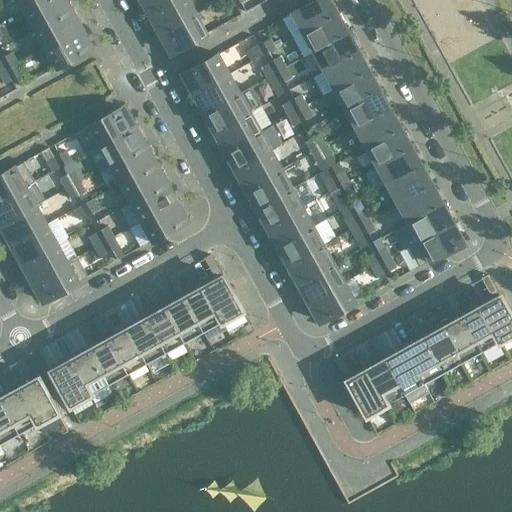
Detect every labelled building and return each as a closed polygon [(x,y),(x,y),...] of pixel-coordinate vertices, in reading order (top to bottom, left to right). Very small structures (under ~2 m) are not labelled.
[(32,6),(42,0),(17,0),(23,11),(32,6)] [(42,25),(69,10),(62,0),(42,0),(32,6),(23,11),(33,30),(42,25)] [(174,1),(176,0),(143,0),(151,14),(174,1)] [(185,20),(196,13),(188,0),(176,0),(174,1),(151,14),(161,33),(185,20)] [(236,5),(232,0),(223,0),(229,9),(236,5)] [(337,14),(328,0),(315,0),(291,14),(302,34),(337,14)] [(53,43),(79,29),(69,10),(42,25),(33,30),(44,48),(53,43)] [(207,33),(196,13),(185,20),(161,33),(172,53),(196,39),(207,33)] [(302,34),(291,14),(287,16),(282,19),(293,39),(302,34)] [(312,53),(347,33),(337,14),(302,34),(312,53)] [(90,49),(79,29),(53,43),(44,48),(55,68),(64,63),(78,55),(83,53),(90,49)] [(323,71),(358,52),(347,33),(312,53),(323,71)] [(303,58),(312,53),(302,34),(293,39),(303,58)] [(275,48),(270,38),(262,42),(268,52),(275,48)] [(257,45),(250,48),(256,59),(263,55),(257,45)] [(250,62),(256,59),(250,48),(245,51),(250,62)] [(18,63),(12,52),(5,56),(11,67),(18,63)] [(333,90),(368,71),(358,52),(323,71),(333,90)] [(229,74),(218,54),(207,60),(183,73),(194,93),(218,80),(229,74)] [(286,67),(280,57),(273,60),(279,71),(286,67)] [(23,73),(18,63),(11,67),(16,77),(23,73)] [(273,74),(268,63),(261,67),(266,78),(273,74)] [(291,78),(286,67),(279,71),(284,82),(291,78)] [(11,80),(6,70),(0,72),(0,76),(4,84),(11,80)] [(333,90),(323,71),(311,78),(322,97),(333,90)] [(344,109),(379,90),(368,71),(333,90),(344,109)] [(229,99),(240,93),(229,74),(218,80),(194,93),(205,112),(229,99)] [(266,78),(272,88),(279,84),(273,74),(266,78)] [(284,93),(279,84),(272,88),(277,97),(284,93)] [(250,87),(240,93),(229,99),(205,112),(215,131),(239,118),(250,112),(260,106),(250,87)] [(354,128),(389,109),(379,90),(344,109),(354,128)] [(307,105),(301,94),(294,98),(300,109),(307,105)] [(294,112),(289,101),(282,105),(287,116),(294,112)] [(312,115),(307,105),(300,109),(305,119),(312,115)] [(250,112),(261,131),(271,125),(260,106),(250,112)] [(133,127),(122,107),(115,111),(110,114),(95,122),(87,126),(98,146),(106,142),(133,127)] [(365,147),(400,128),(389,109),(354,128),(365,147)] [(250,137),(261,131),(250,112),(239,118),(215,131),(226,150),(250,137)] [(300,122),(294,112),(287,116),(293,126),(300,122)] [(271,125),(261,131),(271,149),(282,143),(272,124),(271,125)] [(117,161),(144,146),(133,127),(106,142),(98,146),(108,165),(117,161)] [(375,166),(410,147),(400,128),(365,147),(375,166)] [(260,156),(271,149),(261,131),(250,137),(226,150),(236,169),(260,156)] [(325,145),(319,134),(312,138),(318,148),(325,145)] [(318,148),(312,138),(305,142),(311,152),(318,148)] [(318,148),(324,159),(331,155),(325,145),(318,148)] [(108,165),(98,146),(87,152),(97,171),(108,165)] [(127,179),(154,165),(144,146),(117,161),(108,165),(119,184),(127,179)] [(386,185),(421,166),(410,147),(375,166),(386,185)] [(47,161),(54,157),(49,148),(42,152),(47,161)] [(311,152),(317,163),(324,159),(318,148),(311,152)] [(271,175),(282,168),(271,149),(260,156),(236,169),(247,188),(271,175)] [(72,161),(66,150),(59,154),(65,165),(72,161)] [(335,164),(331,155),(324,159),(328,167),(331,166),(335,164)] [(59,168),(54,157),(47,161),(52,172),(59,168)] [(328,167),(324,159),(317,163),(321,171),(326,169),(328,167)] [(62,166),(67,174),(74,171),(79,181),(84,179),(78,168),(73,160),(72,161),(65,165),(62,166)] [(24,162),(15,166),(3,173),(0,174),(0,200),(14,193),(26,186),(27,187),(35,182),(35,181),(24,162)] [(331,166),(336,175),(343,171),(338,162),(335,164),(331,166)] [(138,198),(164,184),(154,165),(127,179),(119,184),(129,203),(138,198)] [(386,185),(375,166),(364,172),(375,191),(386,185)] [(396,204),(431,185),(421,166),(386,185),(396,204)] [(281,193),(292,187),(282,168),(271,175),(247,188),(257,207),(281,193)] [(319,173),(324,181),(331,177),(326,169),(321,171),(319,173)] [(73,185),(79,181),(74,171),(67,174),(73,185)] [(349,181),(343,171),(336,175),(342,185),(349,181)] [(73,185),(67,174),(60,178),(66,189),(73,185)] [(337,188),(331,177),(324,181),(329,192),(337,188)] [(85,192),(79,181),(73,185),(78,196),(81,194),(85,192)] [(354,192),(349,181),(342,185),(347,196),(354,192)] [(35,182),(27,187),(26,186),(14,193),(0,200),(0,221),(2,224),(25,211),(37,205),(45,200),(35,182)] [(148,217),(175,203),(164,184),(138,198),(129,203),(140,222),(148,217)] [(78,196),(73,185),(66,189),(71,199),(76,197),(78,196)] [(407,223),(442,204),(431,185),(396,204),(407,223)] [(292,212),(303,206),(292,187),(281,193),(257,207),(268,226),(292,212)] [(329,192),(335,202),(342,198),(337,188),(329,192)] [(347,207),(342,198),(335,202),(340,210),(347,207)] [(99,209),(93,199),(86,203),(92,213),(99,209)] [(140,222),(129,203),(119,209),(129,228),(140,222)] [(186,222),(175,203),(148,217),(140,222),(151,242),(159,237),(186,222)] [(417,241),(417,242),(452,222),(442,204),(407,223),(417,241)] [(35,230),(47,224),(37,205),(25,211),(2,224),(12,243),(35,230)] [(86,216),(80,206),(73,209),(79,220),(86,216)] [(302,231),(313,225),(303,206),(292,212),(268,226),(278,244),(302,231)] [(340,210),(345,219),(352,215),(347,207),(340,210)] [(369,219),(364,208),(357,212),(362,223),(369,219)] [(357,226),(352,215),(345,219),(350,230),(357,226)] [(56,219),(47,224),(58,243),(66,238),(56,219)] [(313,225),(324,244),(335,238),(325,219),(313,225)] [(375,230),(369,219),(362,223),(368,233),(375,230)] [(151,242),(140,222),(129,228),(140,247),(147,244),(151,242)] [(420,266),(428,262),(463,242),(452,222),(417,242),(417,241),(408,246),(409,247),(420,266)] [(402,250),(417,241),(407,223),(392,231),(402,250)] [(46,249),(58,243),(47,224),(35,230),(12,243),(23,262),(46,249)] [(313,250),(324,244),(313,225),(302,231),(278,244),(289,264),(313,250)] [(114,236),(108,226),(101,230),(107,240),(114,236)] [(350,230),(356,240),(363,236),(357,226),(350,230)] [(101,243),(95,233),(88,237),(94,247),(101,243)] [(119,247),(114,236),(107,240),(112,251),(119,247)] [(368,245),(363,236),(356,240),(361,248),(368,245)] [(66,238),(58,243),(68,261),(76,257),(66,238)] [(373,242),(378,250),(385,246),(380,238),(373,242)] [(56,268),(68,262),(68,261),(58,243),(46,249),(23,262),(33,281),(56,268)] [(107,254),(101,243),(94,247),(100,258),(107,254)] [(323,269),(334,263),(324,244),(313,250),(289,264),(299,282),(323,269)] [(361,248),(365,257),(372,253),(368,245),(361,248)] [(390,257),(385,246),(378,250),(383,261),(390,257)] [(119,247),(112,251),(117,260),(124,256),(119,247)] [(416,269),(420,266),(409,247),(399,252),(410,272),(416,269)] [(378,264),(372,253),(365,257),(371,267),(378,264)] [(219,271),(210,254),(204,258),(213,274),(219,271)] [(68,261),(68,262),(56,268),(33,281),(44,301),(67,288),(79,281),(87,277),(76,257),(68,261)] [(396,267),(390,257),(383,261),(389,271),(396,267)] [(334,288),(345,282),(334,263),(323,269),(299,282),(310,301),(334,288)] [(384,274),(378,264),(371,267),(377,278),(384,274)] [(232,293),(241,311),(245,312),(223,272),(46,370),(50,371),(70,360),(89,349),(108,339),(127,328),(146,318),(164,307),(183,297),(202,286),(222,275),(232,293)] [(181,284),(175,274),(168,278),(174,288),(181,284)] [(232,293),(222,275),(202,286),(212,304),(221,321),(222,322),(241,311),(232,293)] [(497,291),(488,275),(481,278),(490,294),(497,291)] [(352,278),(345,282),(354,299),(362,294),(352,278)] [(354,299),(345,282),(334,288),(310,301),(321,321),(345,308),(356,302),(354,299)] [(187,295),(181,284),(174,288),(180,299),(183,297),(187,295)] [(202,286),(187,295),(183,297),(193,314),(202,331),(203,332),(222,322),(221,321),(212,304),(202,286)] [(342,379),(342,380),(343,380),(346,380),(366,369),(382,361),(385,359),(389,357),(404,348),(419,340),(423,338),(426,336),(442,327),(457,319),(461,317),(464,315),(480,307),(499,296),(509,313),(511,318),(511,312),(506,301),(501,292),(499,293),(498,294),(345,378),(342,379)] [(458,305),(452,294),(445,298),(451,308),(458,305)] [(143,305),(137,295),(130,299),(131,301),(136,309),(143,305)] [(511,318),(509,313),(499,296),(480,307),(489,324),(495,334),(498,341),(499,342),(511,334),(511,318)] [(183,297),(180,299),(164,307),(174,325),(183,342),(184,342),(203,332),(202,331),(193,314),(183,297)] [(136,309),(131,301),(116,309),(124,325),(140,316),(136,309)] [(149,316),(143,305),(136,309),(140,316),(142,320),(146,318),(149,316)] [(464,315),(458,305),(451,308),(457,319),(461,317),(464,315)] [(164,307),(149,316),(146,318),(155,335),(164,352),(165,353),(184,342),(183,342),(174,325),(164,307)] [(480,307),(464,315),(461,317),(470,335),(476,345),(477,347),(479,351),(480,352),(499,342),(498,341),(495,334),(489,324),(480,307)] [(245,312),(241,311),(222,322),(221,321),(217,313),(214,315),(198,324),(179,334),(160,345),(141,355),(123,366),(104,376),(85,386),(89,394),(89,395),(70,406),(60,388),(50,371),(46,370),(68,410),(92,396),(90,392),(88,388),(103,380),(215,318),(218,323),(220,326),(245,312)] [(241,311),(222,322),(227,331),(228,333),(248,323),(241,311)] [(420,325),(415,315),(408,319),(413,329),(420,325)] [(105,326),(99,316),(92,320),(98,330),(105,326)] [(461,317),(457,319),(442,327),(451,345),(457,355),(458,358),(461,361),(461,363),(480,352),(479,351),(477,347),(476,345),(470,335),(461,317)] [(146,318),(142,320),(127,328),(136,346),(146,363),(165,353),(164,352),(155,335),(146,318)] [(222,322),(203,332),(208,342),(227,331),(222,322)] [(426,336),(420,325),(413,329),(419,340),(423,338),(426,336)] [(111,337),(105,326),(98,330),(104,341),(108,339),(111,337)] [(249,326),(240,330),(242,334),(251,330),(249,326)] [(392,327),(377,336),(383,346),(389,357),(404,348),(392,327)] [(442,327),(426,336),(423,338),(432,355),(438,366),(439,368),(442,372),(442,373),(461,363),(461,361),(458,358),(457,355),(451,345),(442,327)] [(127,328),(111,337),(108,339),(117,356),(127,373),(127,374),(146,363),(136,346),(127,328)] [(78,331),(63,339),(71,353),(86,345),(78,331)] [(511,334),(499,342),(498,341),(495,334),(476,345),(457,355),(438,366),(419,376),(411,381),(400,387),(390,392),(381,397),(384,402),(385,403),(385,404),(366,415),(356,398),(346,380),(343,380),(342,380),(363,419),(364,419),(367,417),(388,405),(384,398),(402,389),(420,378),(439,368),(458,358),(477,347),(494,338),(498,345),(511,337),(511,334)] [(383,346),(377,336),(370,340),(376,350),(383,346)] [(63,339),(62,337),(55,341),(56,343),(61,351),(68,347),(63,339)] [(423,338),(419,340),(404,348),(414,366),(419,376),(420,378),(423,382),(423,383),(442,373),(442,372),(439,368),(438,366),(432,355),(423,338)] [(108,339),(104,341),(89,349),(99,367),(104,376),(108,383),(108,384),(127,374),(127,373),(117,356),(108,339)] [(64,357),(56,343),(40,352),(47,366),(64,357)] [(389,357),(383,346),(376,350),(382,361),(385,359),(389,357)] [(71,353),(68,347),(61,351),(64,357),(66,362),(70,360),(73,358),(71,353)] [(404,348),(389,357),(385,359),(395,376),(400,387),(402,389),(404,393),(404,394),(410,404),(429,394),(423,383),(423,382),(420,378),(419,376),(414,366),(404,348)] [(89,349),(73,358),(70,360),(80,377),(85,386),(89,394),(89,395),(108,384),(108,383),(104,376),(99,367),(89,349)] [(165,353),(146,363),(152,374),(171,363),(165,353)] [(350,372),(341,356),(335,359),(336,361),(344,375),(350,372)] [(385,359),(382,361),(366,369),(376,387),(381,397),(384,402),(385,403),(385,404),(404,394),(404,393),(402,389),(400,387),(395,376),(385,359)] [(70,360),(66,362),(50,371),(60,388),(70,406),(89,395),(89,394),(85,386),(80,377),(70,360)] [(16,376),(10,365),(3,369),(9,380),(16,376)] [(376,387),(366,369),(346,380),(356,398),(366,415),(385,404),(385,403),(384,402),(381,397),(376,387)] [(39,373),(0,394),(0,398),(18,388),(38,377),(57,412),(37,423),(37,422),(33,416),(14,426),(0,434),(0,439),(32,421),(36,428),(62,414),(39,373)] [(21,386),(16,376),(9,380),(14,390),(18,388),(21,386)] [(38,377),(21,386),(18,388),(28,406),(33,416),(37,422),(37,423),(57,412),(48,395),(38,377)] [(113,393),(108,384),(89,395),(94,404),(113,393)] [(18,388),(14,390),(0,398),(0,400),(9,416),(14,426),(18,433),(19,434),(37,423),(37,422),(33,416),(28,406),(18,388)] [(94,404),(89,395),(70,406),(74,415),(94,404)] [(0,400),(0,444),(19,434),(18,433),(14,426),(9,416),(0,400)] [(57,412),(37,423),(44,435),(63,424),(57,412)]
